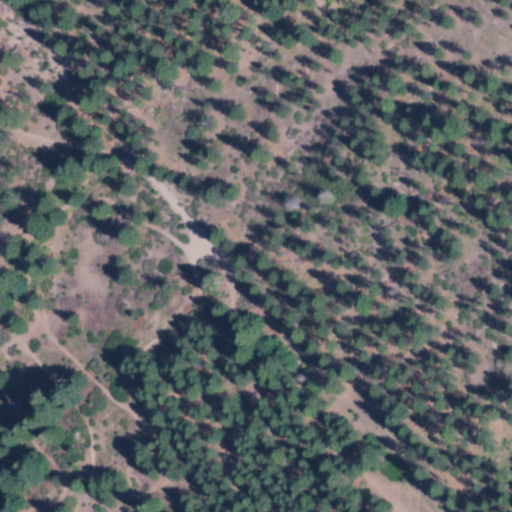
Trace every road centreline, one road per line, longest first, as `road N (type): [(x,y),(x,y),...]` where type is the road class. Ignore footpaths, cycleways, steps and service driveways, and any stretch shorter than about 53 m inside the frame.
road 1 (track): [(451,511),(0,15)]
road 2 (track): [(142,169),(0,121)]
